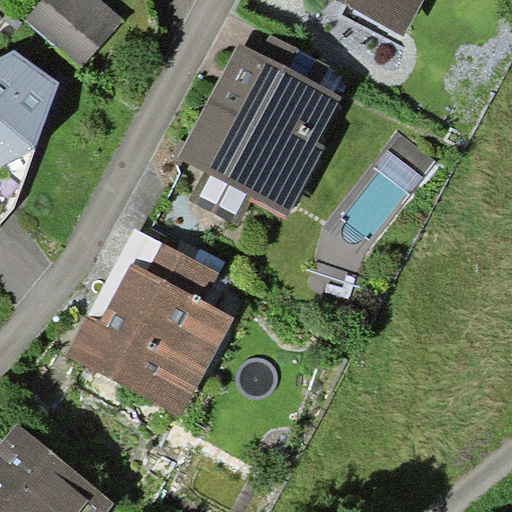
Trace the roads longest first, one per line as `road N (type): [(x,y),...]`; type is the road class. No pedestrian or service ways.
road 1 (residential): [(0,349),(78,258),(217,0)]
road 2 (track): [(511,405),(384,511)]
